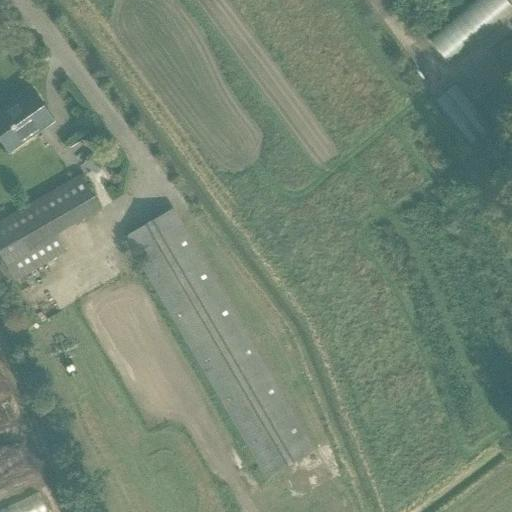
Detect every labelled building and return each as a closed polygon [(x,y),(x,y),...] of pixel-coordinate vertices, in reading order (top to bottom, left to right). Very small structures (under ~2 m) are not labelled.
[(458,66),(511,16),(511,2),(510,0),(485,0),(437,45),(458,66)] [(461,90),(443,105),(480,146),(498,131),(461,90)] [(50,120),(42,109),(30,93),(14,104),(16,107),(0,118),(0,139),(7,150),(50,120)] [(92,158),(87,168),(96,173),(101,163),(92,158)] [(98,210),(78,175),(0,220),(0,258),(12,282),(65,252),(55,235),(98,210)] [(264,479),(314,450),(172,209),(122,238),(264,479)]
